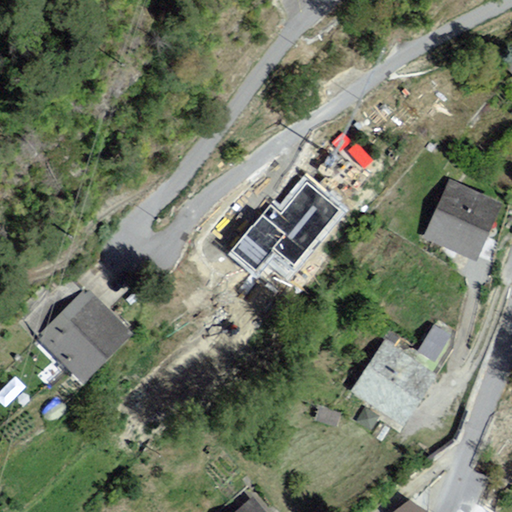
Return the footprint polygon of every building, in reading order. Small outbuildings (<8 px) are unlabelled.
[(511,208),(455,184),(431,237),(491,263),(511,215),(511,208)] [(43,336),(93,389),(145,339),(95,286),(43,336)] [(390,345),(359,395),(420,432),(451,383),(390,345)] [(389,510),(394,511),(420,511),(429,493),(403,481),(389,510)] [(272,511),(260,496),(239,511),(272,511)]
